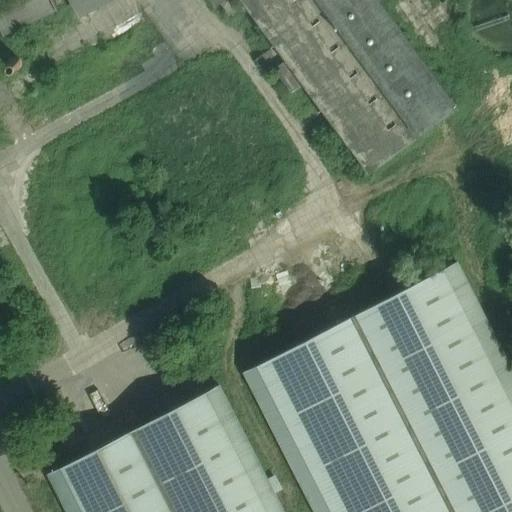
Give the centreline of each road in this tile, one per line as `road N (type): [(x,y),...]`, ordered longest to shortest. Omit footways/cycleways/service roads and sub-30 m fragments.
road 1 (unknown): [(81,348),(261,241),(318,195),(313,162),(197,30)]
road 2 (unknown): [(81,348),(5,222),(5,167),(18,142),(197,30)]
